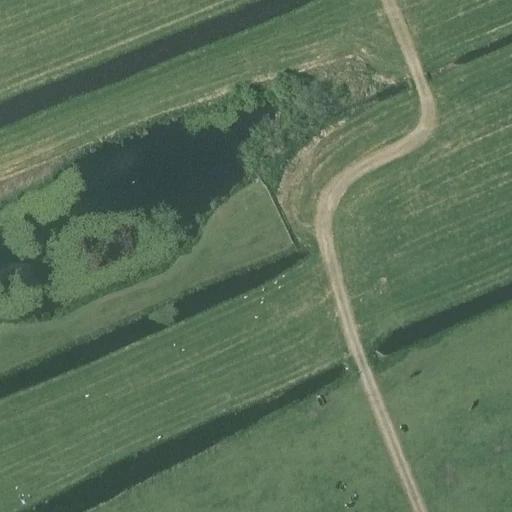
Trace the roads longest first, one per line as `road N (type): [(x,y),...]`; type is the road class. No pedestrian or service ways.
road 1 (track): [(387,0),(428,100),(416,141),(344,181),(325,229),(362,372),(419,511)]
road 2 (track): [(226,0),(0,94)]
